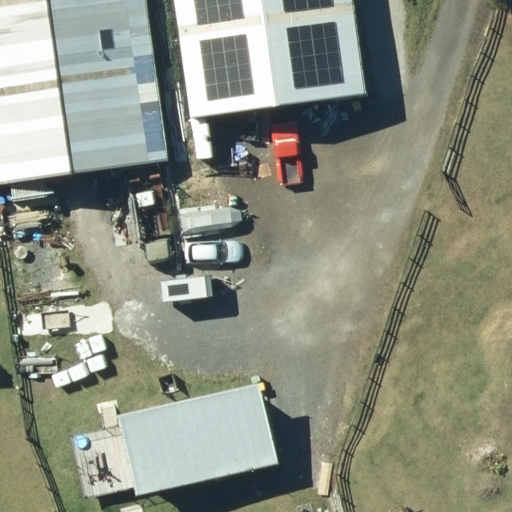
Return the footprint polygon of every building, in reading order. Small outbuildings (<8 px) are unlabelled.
[(0,0),(0,182),(162,160),(139,0),(0,0)] [(170,0),(191,153),(368,130),(349,0),(170,0)] [(166,160),(170,217),(220,213),(216,157),(166,160)] [(257,206),(264,280),(331,274),(324,201),(257,206)] [(184,220),(196,313),(259,304),(246,212),(184,220)] [(223,380),(239,441),(358,412),(343,350),(223,380)] [(125,418),(151,497),(191,485),(165,406),(125,418)] [(353,506),(355,511),(431,511),(418,479),(353,506)] [(335,511),(332,480),(297,483),(299,511),(335,511)]
